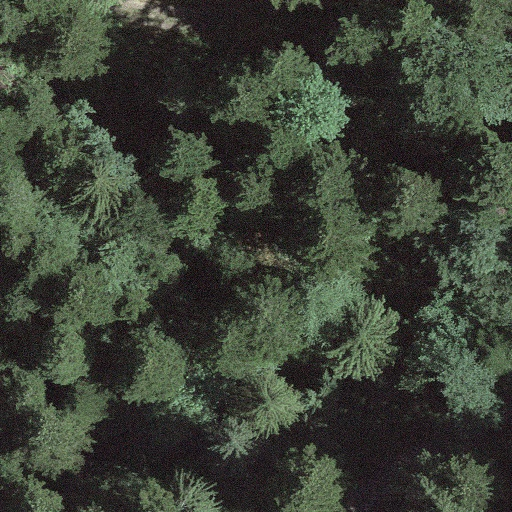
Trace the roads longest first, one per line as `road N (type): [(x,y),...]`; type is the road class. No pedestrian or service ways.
road 1 (track): [(109,0),(154,21),(209,24),(303,0)]
road 2 (track): [(386,511),(511,438)]
